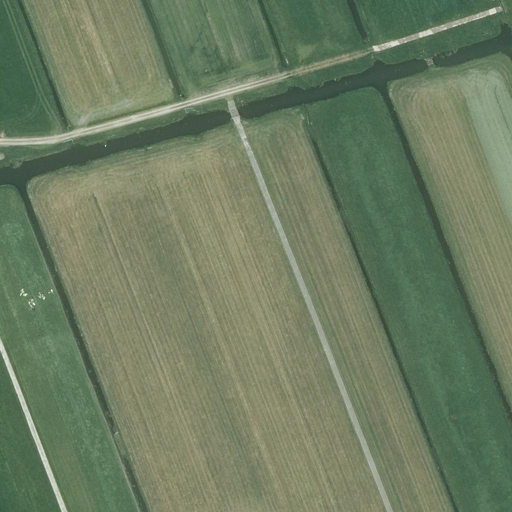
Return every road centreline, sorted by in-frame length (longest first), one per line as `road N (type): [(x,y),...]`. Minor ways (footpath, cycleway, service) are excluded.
road 1 (track): [(224,87),(388,511)]
road 2 (track): [(511,10),(374,50),(277,64),(224,87)]
road 3 (track): [(224,87),(53,134),(0,135)]
road 4 (track): [(0,344),(65,511)]
